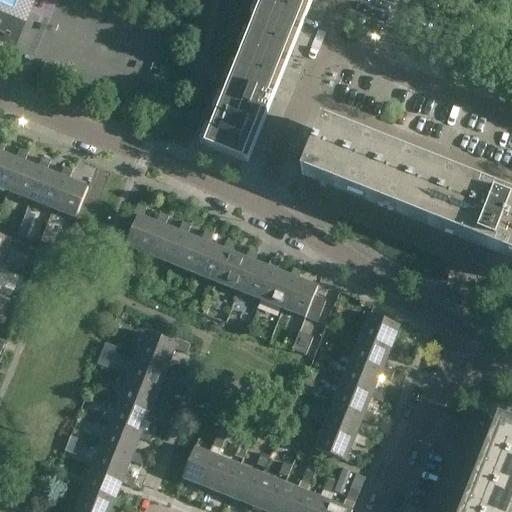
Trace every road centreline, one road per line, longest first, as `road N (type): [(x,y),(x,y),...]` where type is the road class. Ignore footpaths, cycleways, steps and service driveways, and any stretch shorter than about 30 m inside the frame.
road 1 (residential): [(0,97),(257,206)]
road 2 (residential): [(257,206),(443,322),(462,344)]
road 3 (residential): [(341,0),(257,206)]
road 4 (residential): [(462,344),(459,370),(428,416),(387,511)]
